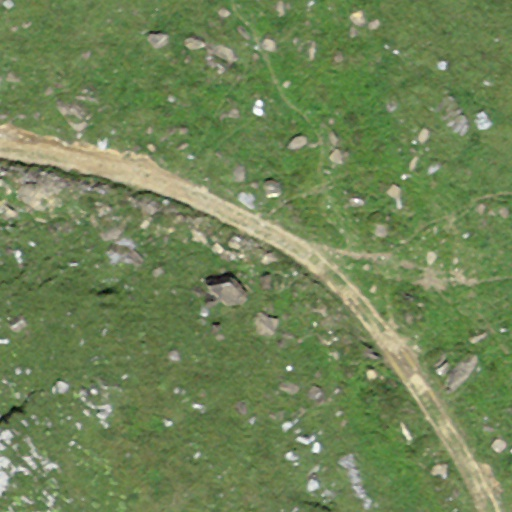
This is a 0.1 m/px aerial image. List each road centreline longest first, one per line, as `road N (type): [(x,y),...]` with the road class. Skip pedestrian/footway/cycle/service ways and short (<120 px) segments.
road 1 (track): [(490,511),(469,466),(379,334),(301,248),(245,211)]
road 2 (track): [(245,211),(173,187),(0,152)]
